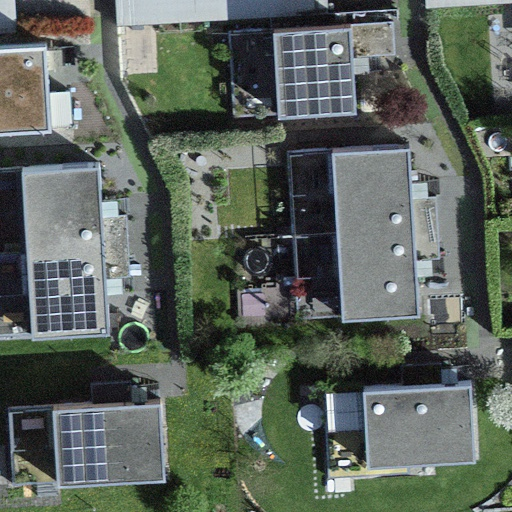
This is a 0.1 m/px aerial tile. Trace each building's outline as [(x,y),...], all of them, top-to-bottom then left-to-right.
[(0,0),(0,30),(17,30),(15,0),(0,0)] [(326,0),(116,0),(118,22),(327,9),(326,0)] [(277,105),(355,100),(353,71),(350,14),(272,19),(277,105)] [(0,34),(0,127),(50,125),(48,86),(46,32),(0,34)] [(332,138),(342,316),(421,311),(418,268),(414,192),(410,133),(332,138)] [(22,157),(30,334),(109,330),(107,283),(103,204),(101,154),(22,157)] [(446,372),(363,377),(367,455),(478,449),(474,371),(446,372)] [(136,390),(53,395),(58,474),(165,468),(160,389),(136,390)]
